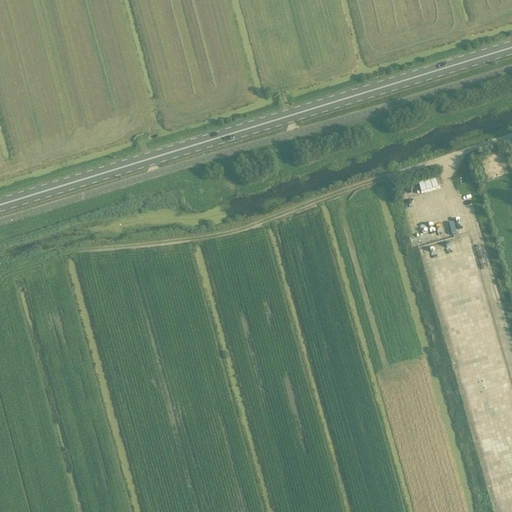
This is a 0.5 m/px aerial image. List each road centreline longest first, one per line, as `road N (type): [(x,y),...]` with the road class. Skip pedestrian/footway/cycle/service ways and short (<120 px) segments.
road 1 (primary): [(0,205),(511,48)]
road 2 (unclassified): [(0,222),(511,68)]
road 3 (track): [(388,177),(242,229),(174,237)]
road 4 (track): [(0,274),(174,237)]
road 5 (track): [(87,0),(121,118),(140,135),(148,159)]
road 6 (unclassified): [(388,177),(511,136)]
